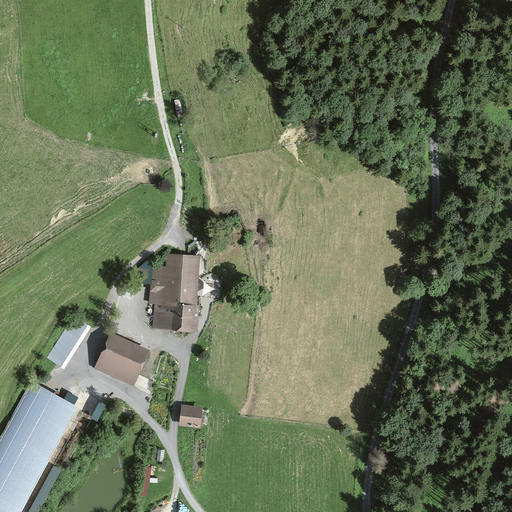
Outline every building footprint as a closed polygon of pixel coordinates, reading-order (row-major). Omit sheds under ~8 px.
[(163,267),(152,266),(149,304),(156,304),(155,330),(193,333),(199,257),(164,254),(163,267)] [(73,315),(50,360),(66,368),(89,323),(73,315)] [(112,334),(96,368),(132,385),(148,350),(112,334)] [(32,382),(0,438),(0,511),(11,511),(72,405),(32,382)] [(100,419),(108,401),(101,398),(93,415),(100,419)] [(200,407),(181,405),(179,425),(199,426),(200,407)] [(38,511),(63,469),(56,465),(29,511),(38,511)] [(146,466),(142,495),(149,495),(153,466),(146,466)]
